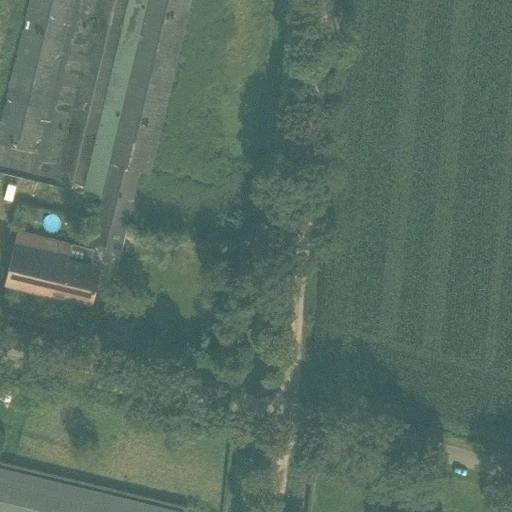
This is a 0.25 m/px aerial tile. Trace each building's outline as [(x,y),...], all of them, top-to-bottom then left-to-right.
[(83,190),(100,194),(146,0),(29,0),(0,127),(0,170),(53,182),(83,190)] [(127,227),(136,190),(140,170),(149,172),(189,0),(146,0),(100,194),(94,219),(127,227)] [(90,240),(103,243),(122,248),(127,227),(94,219),(90,240)] [(18,231),(10,261),(6,280),(91,301),(100,266),(68,258),(71,244),(18,231)] [(0,511),(183,511),(185,504),(0,467),(0,511)] [(416,511),(380,501),(376,511),(416,511)]
